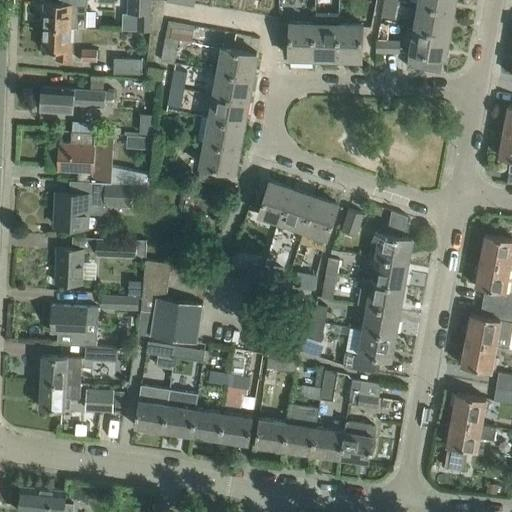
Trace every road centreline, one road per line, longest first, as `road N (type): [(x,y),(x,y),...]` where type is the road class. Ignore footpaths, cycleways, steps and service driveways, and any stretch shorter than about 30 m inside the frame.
road 1 (residential): [(457,218),(279,164),(282,110),(301,93),(478,95)]
road 2 (residential): [(406,503),(457,218)]
road 3 (residential): [(268,485),(0,443)]
road 4 (residential): [(406,503),(268,485)]
